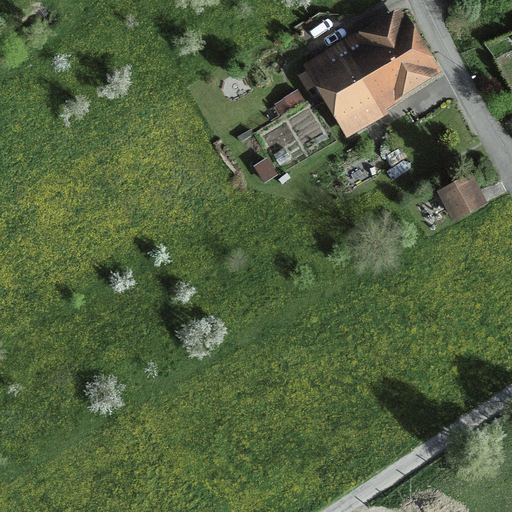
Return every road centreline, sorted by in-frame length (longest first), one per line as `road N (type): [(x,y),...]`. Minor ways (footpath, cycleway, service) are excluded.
road 1 (unclassified): [(348,511),(511,403)]
road 2 (unclassified): [(421,0),(505,154)]
